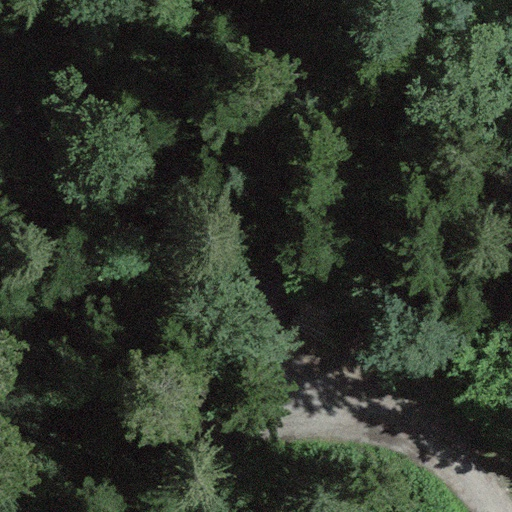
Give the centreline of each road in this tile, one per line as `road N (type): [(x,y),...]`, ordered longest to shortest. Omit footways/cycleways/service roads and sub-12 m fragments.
road 1 (track): [(504,511),(452,461),(347,412),(191,429),(0,497)]
road 2 (track): [(347,412),(0,60)]
